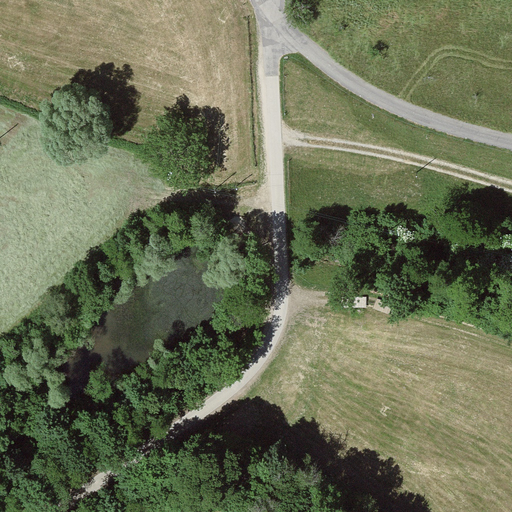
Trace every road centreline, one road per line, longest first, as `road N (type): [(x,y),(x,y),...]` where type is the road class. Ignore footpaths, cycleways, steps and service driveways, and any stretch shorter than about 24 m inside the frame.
road 1 (track): [(56,511),(225,399),(271,341),(282,279),(270,20),(279,0)]
road 2 (track): [(258,0),(270,20),(376,98),(511,146)]
road 3 (track): [(511,185),(359,145),(275,136)]
